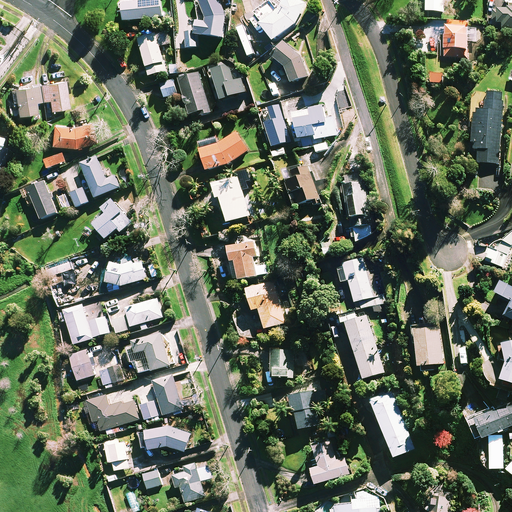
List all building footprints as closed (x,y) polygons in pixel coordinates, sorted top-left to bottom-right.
[(205,25),(198,24),(197,39),(225,41),(226,17),(219,0),(205,0),(199,2),(205,17),(205,25)] [(307,6),(295,0),(274,0),(249,21),(258,33),(262,30),(274,45),(296,27),(307,6)] [(426,0),(427,14),(444,14),(444,0),(426,0)] [(163,19),(161,1),(122,6),(125,24),(163,19)] [(511,11),(494,11),(494,34),(511,34),(511,11)] [(445,59),(469,60),(469,54),(470,39),(468,39),(468,24),(447,23),(445,59)] [(132,39),(133,31),(123,30),(122,37),(132,39)] [(195,33),(185,35),(187,51),(197,50),(195,33)] [(166,44),(163,34),(139,41),(150,79),(168,73),(159,46),(166,44)] [(285,46),(271,63),(283,72),(285,70),(286,70),(293,86),(309,79),(300,58),(285,46)] [(248,97),(241,75),(225,65),(208,70),(218,103),(222,102),(222,105),(248,97)] [(212,114),(199,74),(179,81),(191,117),(199,115),(200,118),(212,114)] [(177,96),(173,81),(161,85),(165,100),(177,96)] [(71,109),(66,82),(15,90),(20,117),(39,114),(37,104),(51,101),(52,112),(71,109)] [(504,95),(487,93),(486,112),(475,111),(472,151),(479,151),(478,165),(499,167),(504,95)] [(281,108),(269,112),(272,123),(264,126),(272,151),(292,145),(281,108)] [(327,122),(323,109),(293,117),(300,142),(314,138),(315,143),(338,136),(333,120),(327,122)] [(98,144),(93,123),(71,129),(54,128),(53,147),(79,149),(98,144)] [(220,146),(217,139),(201,144),(204,152),(201,153),(208,175),(231,168),(251,154),(237,132),(220,146)] [(67,164),(64,156),(45,162),(48,171),(67,164)] [(107,182),(97,159),(81,166),(96,201),(121,190),(116,178),(107,182)] [(302,169),(284,174),(294,209),(313,203),(315,207),(320,205),(318,197),(330,194),(325,180),(314,183),(310,169),(302,171),(302,169)] [(252,218),(239,180),(214,188),(219,202),(221,201),(229,226),(252,218)] [(60,215),(46,183),(28,190),(43,223),(60,215)] [(343,187),(345,218),(351,221),(352,229),(368,227),(364,185),(343,187)] [(76,210),(90,204),(84,190),(70,195),(76,210)] [(72,207),(67,196),(59,200),(64,211),(72,207)] [(137,226),(115,202),(92,222),(97,227),(95,229),(109,244),(120,234),(124,238),(137,226)] [(511,248),(511,234),(506,240),(498,255),(491,252),(486,262),(502,270),(511,248)] [(258,258),(254,243),(229,250),(233,266),(236,265),(240,283),(267,277),(265,266),(256,268),(254,260),(258,258)] [(323,250),(325,257),(335,254),(333,247),(323,250)] [(129,257),(121,259),(124,267),(123,267),(112,265),(107,286),(123,289),(148,281),(143,263),(134,266),(133,264),(131,265),(129,257)] [(153,258),(146,260),(152,279),(159,277),(153,258)] [(357,312),(384,305),(382,296),(379,296),(374,275),(368,277),(364,260),(338,267),(342,284),(350,282),(357,312)] [(77,279),(71,264),(48,272),(50,279),(63,274),(66,282),(77,279)] [(63,277),(54,280),(57,288),(66,284),(63,277)] [(287,326),(274,284),(247,293),(254,314),(261,312),(267,332),(287,326)] [(511,290),(502,285),(496,297),(511,304),(511,305),(505,319),(511,322),(511,290)] [(164,319),(158,300),(127,310),(129,318),(113,323),(117,334),(164,319)] [(89,324),(84,307),(65,313),(75,346),(111,335),(106,319),(89,324)] [(411,320),(405,313),(400,318),(405,325),(411,320)] [(386,376),(367,318),(346,324),(365,382),(386,376)] [(415,331),(419,369),(444,367),(440,329),(415,331)] [(134,347),(127,349),(133,370),(140,368),(142,376),(171,368),(162,335),(133,343),(134,347)] [(511,343),(503,346),(507,365),(501,384),(511,387),(511,343)] [(70,357),(78,383),(97,377),(95,368),(99,367),(105,387),(125,381),(120,366),(122,365),(117,348),(90,356),(89,351),(70,357)] [(295,381),(295,353),(273,353),(273,381),(295,381)] [(259,375),(262,389),(269,387),(269,384),(273,384),(270,373),(259,375)] [(184,411),(174,377),(154,383),(165,418),(184,411)] [(328,405),(325,392),(291,399),(294,416),(297,415),(300,432),(322,428),(318,408),(328,405)] [(416,452),(392,394),(372,403),(396,461),(416,452)] [(108,397),(85,404),(89,419),(93,418),(94,424),(98,422),(102,433),(107,431),(108,436),(121,432),(119,427),(141,421),(135,402),(124,406),(123,404),(111,408),(108,397)] [(161,418),(156,403),(142,407),(146,422),(161,418)] [(511,428),(511,404),(469,424),(477,442),(483,440),(484,442),(490,439),(491,471),(503,471),(503,433),(511,428)] [(170,429),(141,435),(145,454),(170,449),(186,455),(192,436),(170,429)] [(338,462),(330,439),(312,446),(320,469),(311,472),(317,488),(350,476),(345,459),(338,462)] [(119,446),(119,442),(106,444),(110,464),(114,464),(116,473),(130,470),(125,445),(119,446)] [(198,471),(197,466),(186,469),(188,474),(175,478),(179,490),(182,489),(188,505),(207,499),(202,483),(213,479),(210,468),(198,471)] [(163,486),(158,472),(144,476),(149,491),(163,486)] [(353,502),(353,507),(337,509),(337,511),(380,511),(379,498),(363,493),(359,494),(359,501),(353,502)] [(431,500),(429,511),(450,511),(452,496),(435,494),(434,500),(431,500)]
